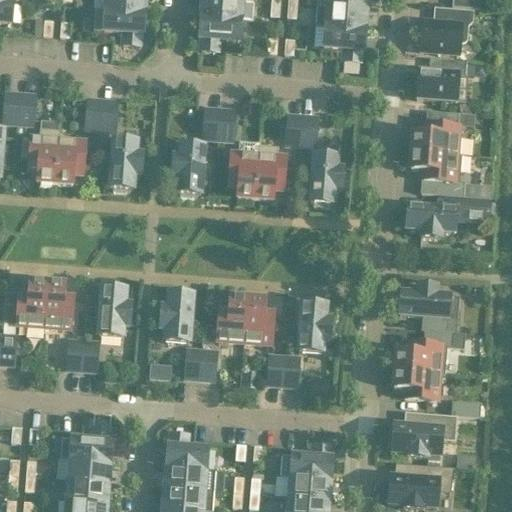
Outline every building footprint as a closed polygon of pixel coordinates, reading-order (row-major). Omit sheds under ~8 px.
[(105,0),(104,13),(104,14),(144,17),(145,0),(105,0)] [(242,3),(202,0),(200,21),(240,24),(242,4),(242,3)] [(317,0),(316,10),(326,11),(326,10),(366,13),(367,0),(317,0)] [(452,0),(452,11),(479,13),(480,0),(477,0),(452,0)] [(12,7),(0,5),(0,27),(10,28),(12,7)] [(280,6),(271,6),(270,21),(279,22),(280,6)] [(297,8),(288,7),(287,22),(296,23),(297,8)] [(326,10),(326,11),(325,30),(365,33),(366,13),(326,10)] [(104,14),(104,13),(95,12),(93,34),(123,36),(122,48),(139,50),(140,38),(143,38),(144,17),(104,14)] [(420,44),(416,48),(419,52),(419,55),(435,56),(438,59),(441,57),(459,58),(460,47),(464,47),(467,45),(468,29),(472,26),(473,14),(440,12),(439,23),(435,26),(421,25),(420,44)] [(240,24),(200,21),(199,42),(201,42),(200,54),(217,55),(218,44),(239,45),(240,24)] [(44,25),(43,41),(52,41),(53,26),(44,25)] [(61,27),(60,42),(68,43),(70,27),(61,27)] [(365,33),(325,30),(323,51),(343,53),(343,65),(360,66),(361,54),(363,54),(365,33)] [(268,43),(267,58),(276,59),(277,43),(268,43)] [(285,44),(284,59),(293,60),(294,45),(285,44)] [(418,76),(416,103),(456,106),(458,79),(465,80),(466,69),(466,65),(442,63),(441,77),(418,76)] [(466,69),(465,80),(467,80),(473,80),(474,69),(466,69)] [(18,128),(20,99),(5,98),(3,127),(18,128)] [(20,99),(18,128),(32,129),(35,100),(20,99)] [(100,134),(102,106),(87,104),(85,133),(100,134)] [(102,106),(100,134),(114,135),(117,107),(102,106)] [(217,143),(219,115),(205,114),(203,142),(217,143)] [(219,115),(217,143),(232,144),(234,116),(219,115)] [(413,138),(411,155),(459,159),(460,141),(456,141),(458,118),(429,116),(428,129),(425,129),(424,139),(413,138)] [(300,150),(302,121),(287,120),(285,149),(300,150)] [(317,123),(302,121),(300,150),(315,151),(317,123)] [(54,188),(58,134),(58,135),(40,134),(39,143),(30,142),(28,174),(37,175),(36,187),(54,188)] [(59,134),(58,134),(54,188),(72,189),(73,178),(82,179),(85,146),(58,144),(59,134)] [(113,144),(109,192),(113,193),(113,195),(129,196),(129,194),(132,194),(133,179),(140,179),(142,159),(135,158),(136,146),(113,144)] [(236,202),(254,203),(259,150),(258,150),(258,146),(239,145),(238,158),(230,158),(228,190),(237,191),(236,202)] [(172,161),(171,181),(178,182),(176,197),(180,198),(180,200),(196,201),(196,199),(199,199),(203,151),(180,149),(179,162),(172,161)] [(259,150),(254,203),(272,205),(273,193),(283,194),(285,162),(276,161),(277,152),(259,151),(259,150)] [(459,159),(411,155),(410,174),(421,175),(421,184),(435,185),(434,199),(448,200),(463,201),(464,186),(459,186),(461,159),(459,159)] [(313,159),(310,208),(313,208),(313,210),(329,211),(329,209),(333,209),(334,194),(341,195),(342,174),(335,174),(336,161),(313,159)] [(405,234),(407,234),(406,239),(420,241),(420,242),(441,244),(441,242),(452,243),(452,238),(454,238),(455,225),(468,226),(469,217),(488,219),(489,205),(463,203),(463,201),(448,200),(447,214),(407,211),(407,214),(405,214),(403,230),(406,231),(405,234)] [(32,285),(32,287),(29,286),(28,298),(18,297),(16,329),(43,331),(46,288),(45,288),(45,286),(32,285)] [(49,288),(46,288),(43,331),(70,334),(73,301),(63,300),(64,289),(62,289),(62,287),(49,286),(49,288)] [(101,292),(98,341),(121,342),(122,330),(129,330),(130,310),(123,309),(124,294),(121,294),(121,291),(105,290),(105,292),(101,292)] [(429,335),(452,337),(456,338),(458,312),(448,311),(449,300),(436,299),(437,292),(416,290),(416,297),(400,296),(400,300),(398,299),(397,316),(399,316),(399,319),(430,322),(429,335)] [(160,312),(159,332),(166,333),(165,346),(188,347),(191,299),(188,299),(188,296),(172,295),(172,297),(169,297),(167,313),(160,312)] [(243,347),(247,303),(229,302),(228,313),(219,312),(216,345),(243,347)] [(247,303),(243,347),(271,349),(273,317),(264,316),(265,305),(247,303)] [(302,308),(298,356),(321,358),(322,345),(329,346),(331,325),(324,325),(325,309),(321,309),(322,307),(305,306),(305,308),(302,308)] [(286,328),(276,327),(276,339),(285,340),(286,328)] [(452,337),(429,335),(424,335),(423,349),(408,348),(407,357),(396,356),(394,374),(438,378),(444,379),(446,352),(451,353),(452,337)] [(16,341),(1,340),(0,354),(0,368),(14,370),(16,341)] [(81,375),(84,346),(69,345),(66,374),(81,375)] [(98,347),(84,346),(81,375),(96,376),(98,347)] [(199,384),(201,355),(186,354),(184,383),(199,384)] [(216,356),(201,355),(199,384),(214,385),(216,356)] [(282,390),(284,361),(269,360),(267,389),(282,390)] [(284,361),(282,390),(296,391),(298,362),(284,361)] [(172,383),(172,367),(151,366),(150,382),(172,383)] [(438,378),(394,374),(393,392),(404,393),(404,403),(436,405),(438,378)] [(452,406),(450,420),(456,421),(479,423),(480,408),(452,406)] [(390,435),(388,451),(392,452),(391,457),(406,458),(406,461),(427,462),(427,460),(440,461),(441,444),(454,446),(456,421),(450,420),(424,418),(423,432),(393,430),(393,435),(390,435)] [(12,432),(11,447),(20,448),(22,432),(12,432)] [(69,464),(109,467),(111,446),(109,445),(110,433),(93,432),(92,444),(61,442),(60,464),(69,465),(69,464)] [(30,433),(28,449),(38,450),(39,434),(30,433)] [(167,450),(165,471),(205,474),(207,453),(187,452),(187,439),(170,438),(170,450),(167,450)] [(246,449),(236,449),(235,465),(244,465),(246,449)] [(290,481),(330,484),(331,463),(329,462),(330,450),(313,449),(312,461),(282,459),(280,481),(290,481)] [(254,450),(252,466),(262,467),(263,451),(254,450)] [(427,462),(426,471),(439,471),(440,461),(427,460),(427,462)] [(9,479),(18,480),(19,465),(10,464),(9,479)] [(69,464),(69,465),(68,484),(108,487),(109,467),(69,464)] [(26,481),(35,481),(36,466),(27,465),(26,481)] [(386,486),(384,503),(388,504),(387,508),(403,510),(402,511),(423,511),(434,511),(435,511),(437,496),(450,497),(452,473),(439,471),(426,471),(415,470),(414,483),(390,481),(389,486),(386,486)] [(165,471),(164,491),(204,494),(205,474),(165,471)] [(18,480),(9,479),(8,495),(17,495),(18,480)] [(35,481),(26,481),(25,496),(34,497),(35,481)] [(234,481),(233,497),(242,497),(243,482),(234,481)] [(290,481),(288,501),(328,504),(330,484),(290,481)] [(251,483),(250,498),(259,499),(260,483),(251,483)] [(108,487),(68,484),(66,504),(106,507),(108,487)] [(202,511),(204,494),(164,491),(162,511),(165,511),(202,511)] [(240,511),(242,497),(233,497),(232,511),(231,511),(240,511)] [(257,511),(259,499),(250,498),(248,511),(257,511)] [(288,501),(287,511),(327,511),(328,504),(288,501)]
